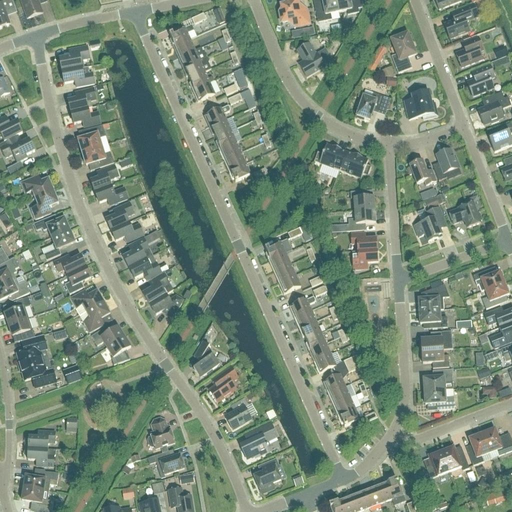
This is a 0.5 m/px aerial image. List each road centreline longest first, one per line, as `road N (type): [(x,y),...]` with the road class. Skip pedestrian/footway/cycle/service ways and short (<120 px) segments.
road 1 (residential): [(246,511),(221,450),(128,309),(90,234),(61,153),(35,37)]
road 2 (residential): [(342,480),(134,12)]
road 3 (residential): [(390,144),(354,138),(304,105),(252,0)]
road 4 (residential): [(391,434),(404,393),(398,281)]
road 5 (residential): [(398,281),(390,144)]
road 6 (residential): [(413,0),(463,127)]
road 7 (residential): [(511,403),(410,443),(391,434)]
road 8 (residential): [(0,483),(8,450),(0,359)]
road 9 (residential): [(463,127),(507,241)]
